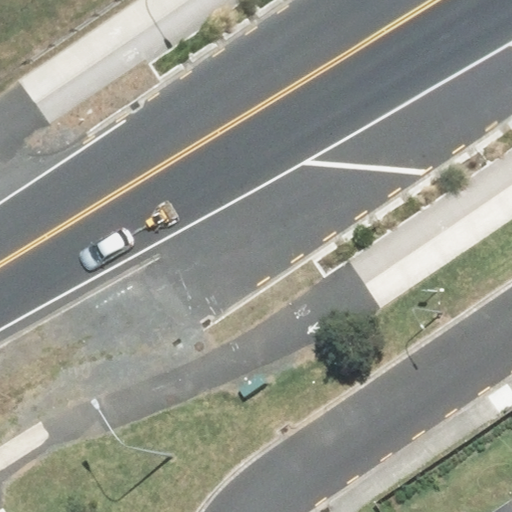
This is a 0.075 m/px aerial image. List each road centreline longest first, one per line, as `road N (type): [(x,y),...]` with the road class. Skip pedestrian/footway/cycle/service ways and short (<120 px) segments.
road 1 (secondary): [(69,202),(411,0)]
road 2 (residential): [(257,511),(282,481),(511,332)]
